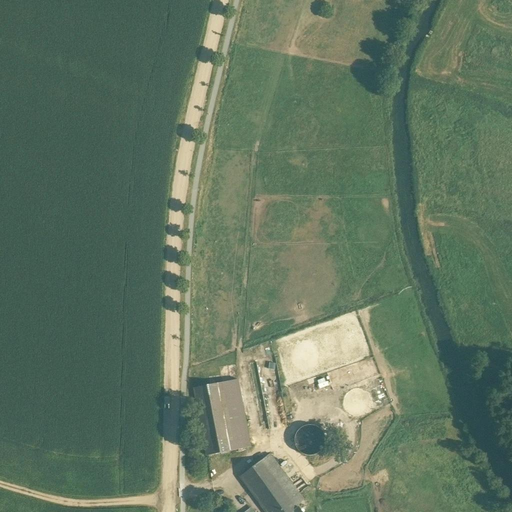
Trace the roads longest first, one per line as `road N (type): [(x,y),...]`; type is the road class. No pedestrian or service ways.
road 1 (tertiary): [(167,511),(181,175),(219,0)]
road 2 (track): [(168,500),(62,502),(0,484)]
